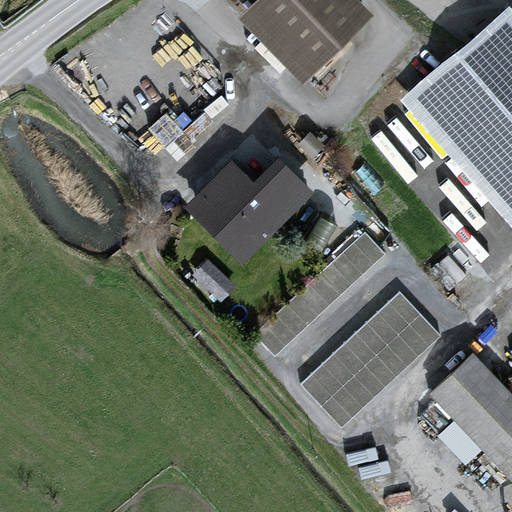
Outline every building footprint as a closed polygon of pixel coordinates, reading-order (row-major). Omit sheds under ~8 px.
[(355,0),(257,0),(238,18),(303,85),(372,18),(355,0)] [(511,11),(508,7),(398,101),(511,229),(511,11)] [(232,161),(186,210),(249,266),(313,192),(279,155),(255,182),(232,161)] [(276,344),(384,247),(366,228),(258,325),(276,344)] [(218,296),(235,282),(208,252),(192,267),(218,296)] [(399,284),(299,377),(341,422),(441,328),(399,284)] [(511,396),(471,353),(427,395),(511,479),(511,396)]
